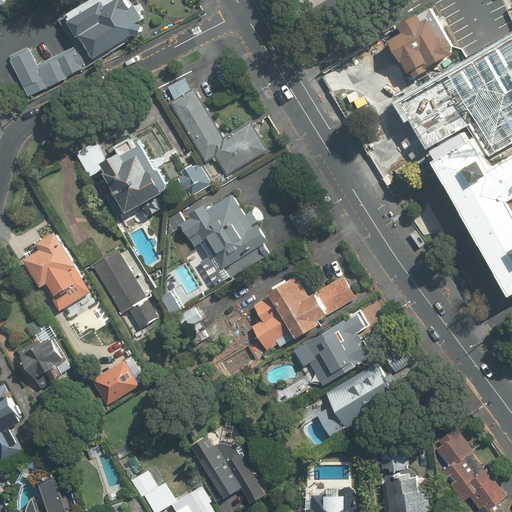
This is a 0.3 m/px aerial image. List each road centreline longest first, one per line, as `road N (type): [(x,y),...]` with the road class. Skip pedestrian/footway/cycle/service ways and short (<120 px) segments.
road 1 (secondary): [(244,12),(368,217),(511,413)]
road 2 (residential): [(244,12),(15,130),(0,182)]
